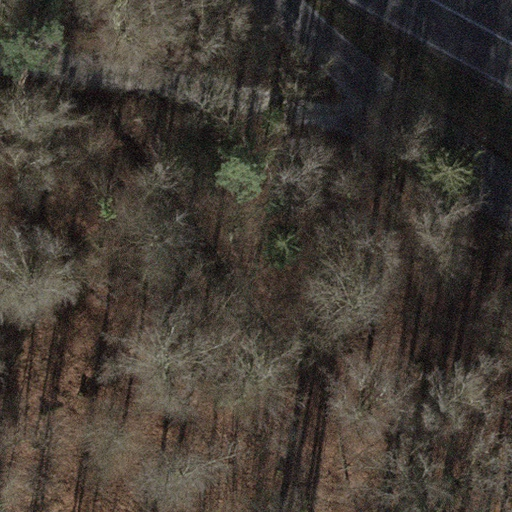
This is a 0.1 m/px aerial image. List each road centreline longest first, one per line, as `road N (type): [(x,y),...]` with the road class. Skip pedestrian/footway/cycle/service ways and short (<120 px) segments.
road 1 (track): [(511,228),(287,105),(0,57)]
road 2 (trunk): [(275,0),(511,206)]
